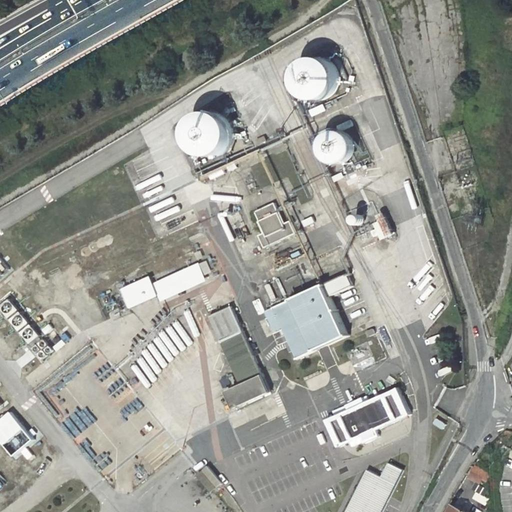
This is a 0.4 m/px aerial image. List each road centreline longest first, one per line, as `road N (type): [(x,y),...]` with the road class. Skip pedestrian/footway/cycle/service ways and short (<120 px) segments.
road 1 (unclassified): [(486,403),(473,316),(371,0)]
road 2 (track): [(0,175),(194,74),(153,0)]
road 3 (trunk): [(0,79),(137,0)]
road 4 (unclassified): [(431,511),(486,403)]
